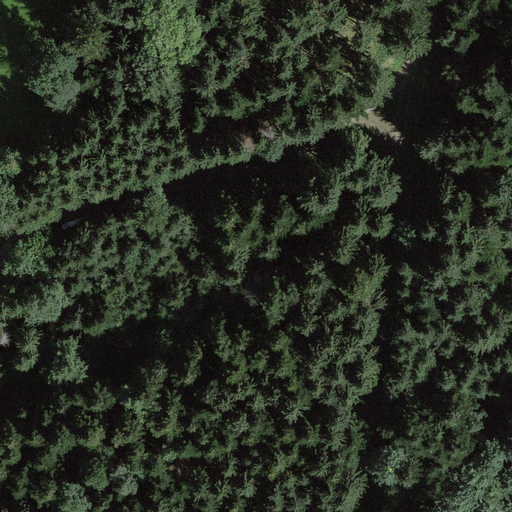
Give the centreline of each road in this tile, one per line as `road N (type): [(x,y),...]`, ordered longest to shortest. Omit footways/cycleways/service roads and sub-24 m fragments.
road 1 (track): [(0,255),(52,215),(316,133),(392,98),(428,48),(439,0)]
road 2 (track): [(350,511),(392,207),(392,98)]
